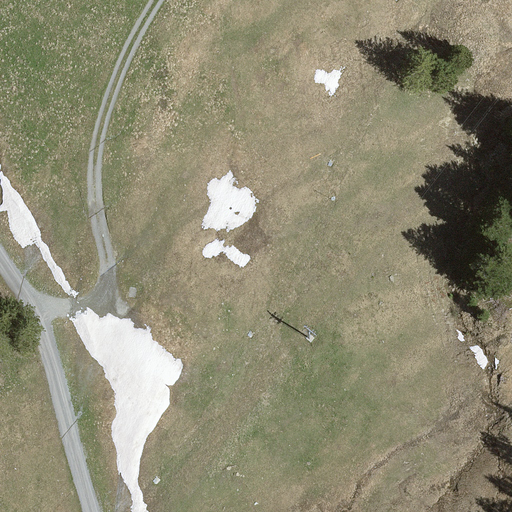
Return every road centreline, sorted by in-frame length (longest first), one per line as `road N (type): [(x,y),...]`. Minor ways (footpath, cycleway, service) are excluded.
road 1 (track): [(166,0),(151,13),(97,132),(117,283),(105,306),(82,317),(34,308)]
road 2 (track): [(91,511),(34,308),(0,257)]
